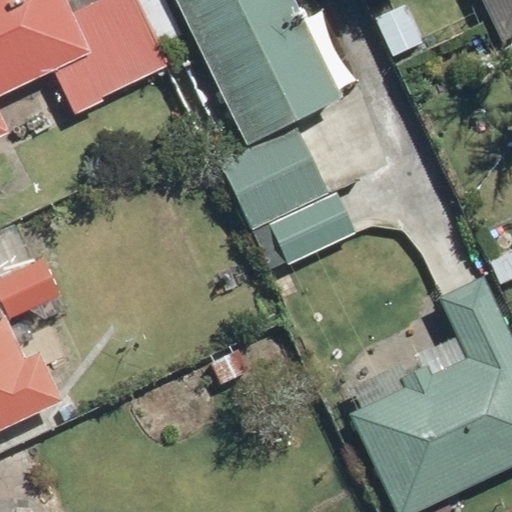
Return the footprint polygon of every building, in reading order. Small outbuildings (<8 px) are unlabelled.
[(0,0),(0,139),(5,137),(0,126),(0,98),(49,75),(70,118),(101,104),(99,100),(164,69),(131,0),(102,0),(68,17),(59,0),(0,0)] [(285,0),(163,0),(239,150),(337,102),(285,0)] [(511,0),(473,0),(495,46),(511,37),(511,0)] [(344,416),(389,511),(415,511),(511,467),(511,352),(478,279),(434,300),(463,361),(426,378),(421,369),(394,381),(399,391),(344,416)] [(0,431),(57,405),(34,355),(19,362),(0,320),(0,431)]
